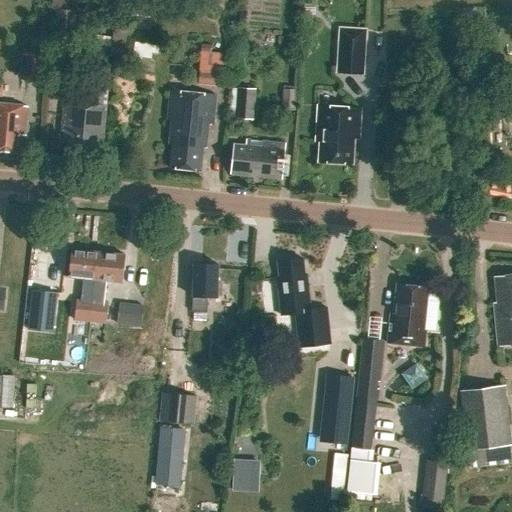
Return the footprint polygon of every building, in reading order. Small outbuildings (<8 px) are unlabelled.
[(55,9),(53,37),(75,38),(76,0),(51,0),(51,10),(55,9)] [(87,0),(80,13),(111,30),(122,11),(117,8),(121,1),(118,0),(107,0),(107,2),(103,0),(87,0)] [(337,73),(363,74),(365,31),(339,29),(337,73)] [(96,34),(94,43),(112,46),(114,37),(96,34)] [(19,78),(44,80),(46,55),(21,53),(19,78)] [(195,87),(214,88),(215,77),(196,75),(195,87)] [(234,117),(252,119),(255,89),(236,88),(234,117)] [(295,89),(282,89),(281,110),(294,110),(295,89)] [(172,144),(170,169),(202,172),(204,148),(207,148),(209,124),(213,125),(215,96),(170,92),(168,120),(171,120),(169,144),(172,144)] [(66,143),(65,157),(94,160),(95,151),(101,152),(106,106),(63,101),(60,132),(63,132),(62,143),(66,143)] [(29,125),(25,122),(27,107),(0,104),(0,151),(19,153),(21,136),(24,136),(24,135),(28,132),(29,125)] [(315,142),(319,142),(318,163),(352,165),(354,139),(359,139),(360,109),(317,107),(315,142)] [(231,175),(281,180),(285,145),(247,141),(246,146),(234,145),(231,175)] [(67,278),(95,281),(98,253),(70,250),(67,278)] [(95,281),(121,284),(124,256),(98,253),(95,281)] [(280,315),(295,313),(297,336),(327,333),(324,309),(309,311),(305,275),(303,275),(302,259),(278,262),(280,278),(276,278),(280,315)] [(191,297),(193,297),(192,313),(205,313),(206,298),(216,298),(217,265),(192,265),(191,297)] [(511,276),(491,278),(498,347),(511,345),(511,276)] [(390,331),(387,331),(386,342),(421,346),(428,287),(396,283),(392,314),(389,313),(388,322),(391,323),(390,331)] [(167,288),(147,286),(144,309),(164,312),(167,288)] [(56,293),(32,290),(27,330),(52,333),(56,293)] [(438,332),(445,292),(432,290),(424,330),(438,332)] [(73,320),(105,324),(107,301),(76,297),(73,320)] [(141,321),(143,307),(119,304),(117,318),(141,321)] [(361,338),(350,448),(371,450),(375,399),(377,399),(378,389),(376,389),(377,382),(379,382),(384,341),(361,338)] [(0,403),(13,404),(14,372),(0,371),(0,403)] [(326,376),(321,425),(333,426),(331,442),(346,444),(347,427),(353,378),(326,376)] [(461,387),(471,465),(511,460),(510,443),(511,442),(511,422),(507,382),(461,387)] [(234,383),(221,383),(221,395),(234,395),(234,383)] [(161,421),(196,424),(199,395),(164,392),(161,421)] [(49,423),(49,433),(71,433),(71,424),(49,423)] [(182,451),(159,449),(155,483),(178,486),(182,451)] [(420,508),(442,511),(447,461),(425,459),(420,508)] [(234,462),(232,490),(257,492),(259,463),(234,462)]
